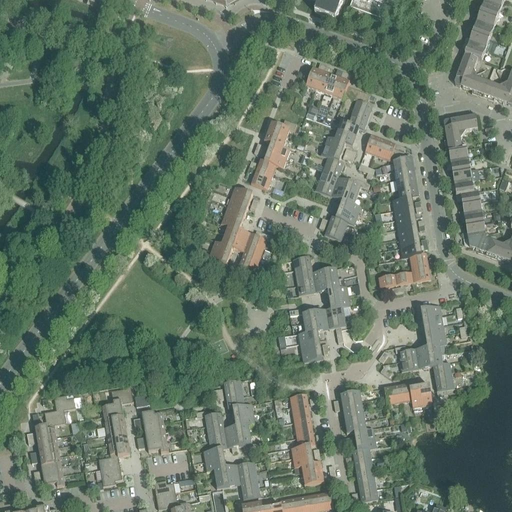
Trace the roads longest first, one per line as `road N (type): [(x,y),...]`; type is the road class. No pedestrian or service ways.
road 1 (tertiary): [(0,386),(208,106),(221,80),(216,47)]
road 2 (residential): [(422,114),(445,259),(459,278)]
road 3 (residential): [(381,307),(366,297),(350,255),(258,217)]
